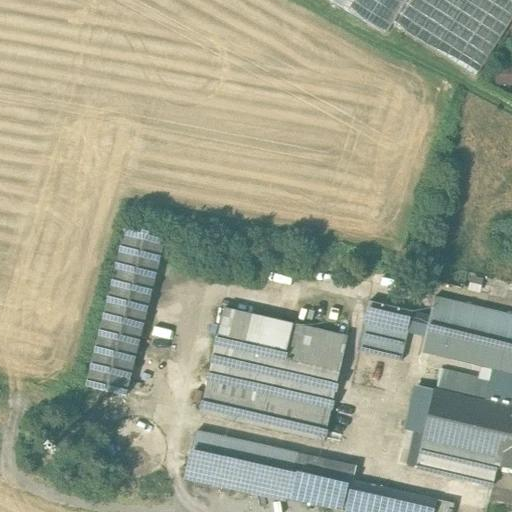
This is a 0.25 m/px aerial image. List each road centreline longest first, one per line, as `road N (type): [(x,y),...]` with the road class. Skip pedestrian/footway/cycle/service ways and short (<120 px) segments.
road 1 (track): [(0,399),(16,402),(13,465),(29,481),(164,511)]
road 2 (track): [(466,511),(453,492),(367,459),(360,447),(371,377)]
